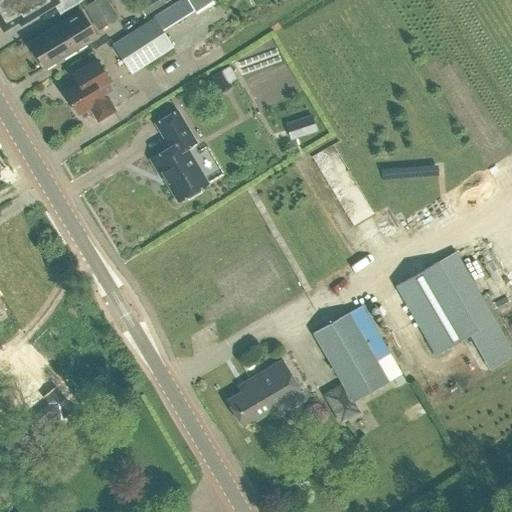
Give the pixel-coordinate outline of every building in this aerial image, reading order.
[(0,0),(0,23),(3,28),(18,18),(20,22),(55,0),(54,0),(0,0)] [(97,29),(117,16),(106,0),(89,0),(82,5),(97,29)] [(195,12),(213,1),(212,0),(177,0),(152,15),(110,43),(130,73),(172,45),(162,30),(194,9),(195,12)] [(144,15),(165,2),(163,0),(142,0),(137,3),(144,15)] [(44,67),(95,36),(80,11),(28,42),(34,52),(35,51),(44,67)] [(96,58),(72,73),(77,81),(62,90),(77,114),(89,107),(96,120),(113,109),(111,106),(121,101),(112,85),(96,58)] [(221,92),(232,86),(223,70),(212,77),(221,92)] [(207,184),(186,149),(195,143),(176,111),(155,124),(169,148),(149,160),(160,178),(162,177),(177,202),(207,184)] [(312,115),(296,120),(301,136),(317,131),(312,115)] [(444,274),(437,261),(394,285),(434,354),(477,330),(495,319),(463,263),(444,274)] [(352,401),(354,400),(388,380),(401,373),(361,304),(312,332),(342,385),(352,401)] [(274,418),(305,400),(282,361),(243,383),(246,389),(226,401),(241,425),(253,418),(255,422),(271,412),(274,418)]
